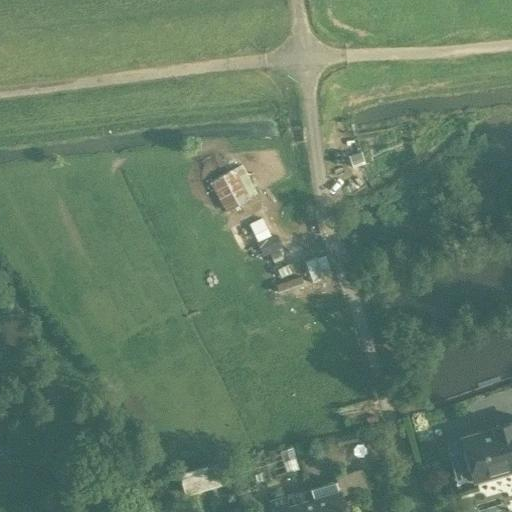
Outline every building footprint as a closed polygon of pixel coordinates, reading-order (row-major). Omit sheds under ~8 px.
[(360,152),(348,156),(352,168),(364,164),(360,152)] [(240,164),(233,169),(248,196),(256,191),(240,164)] [(248,196),(233,169),(211,181),(226,208),(248,196)] [(263,239),(269,253),(280,248),(274,234),(263,239)] [(324,254),(304,262),(308,273),(328,265),(324,254)] [(301,278),(276,286),(279,295),(304,287),(301,278)] [(511,423),(461,438),(474,482),(511,471),(511,423)] [(354,433),(345,435),(347,443),(356,440),(355,434),(354,433)] [(199,470),(178,475),(184,497),(204,491),(199,470)] [(310,489),(316,511),(344,511),(336,482),(310,489)] [(316,511),(310,489),(269,502),(271,511),(316,511)]
